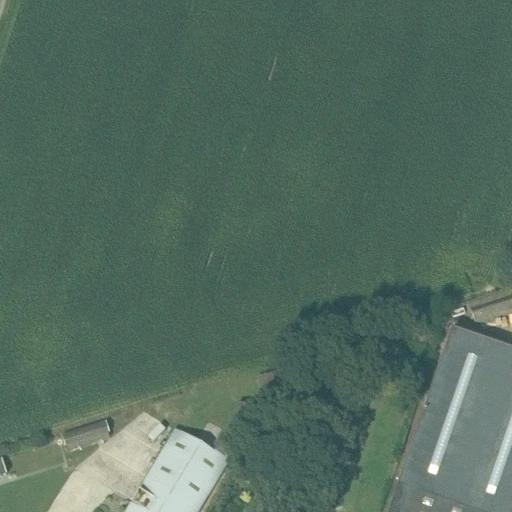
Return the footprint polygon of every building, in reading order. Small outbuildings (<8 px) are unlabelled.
[(390,511),(511,511),(511,352),(452,332),(390,511)] [(239,403),(210,450),(228,461),(227,462),(237,468),(276,403),(263,395),(253,411),(244,406),(239,403)] [(67,447),(68,451),(110,439),(108,433),(110,433),(107,421),(62,436),(65,447),(67,447)] [(127,511),(197,511),(227,462),(228,461),(210,450),(176,430),(127,511)] [(0,460),(0,476),(19,470),(21,476),(60,462),(58,459),(61,458),(56,443),(0,460)]
